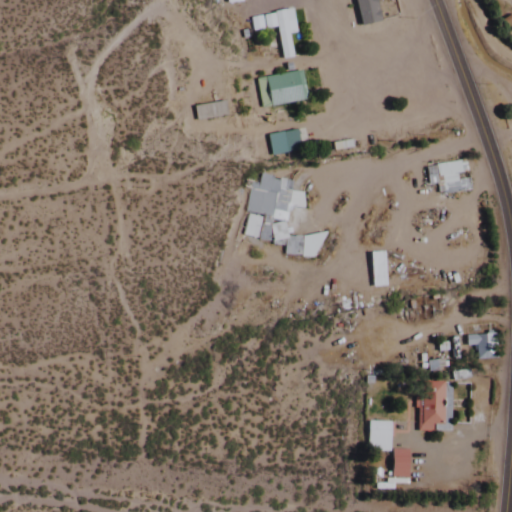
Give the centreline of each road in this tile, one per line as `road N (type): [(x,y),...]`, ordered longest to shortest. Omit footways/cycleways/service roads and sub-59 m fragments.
road 1 (secondary): [(496,511),(509,387),(507,256),(484,158),(425,0)]
road 2 (track): [(442,0),(467,62),(511,91)]
